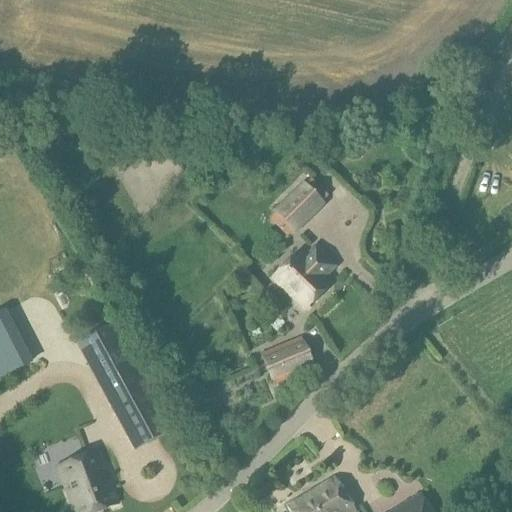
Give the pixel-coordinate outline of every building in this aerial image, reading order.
[(478,55),(467,69),(483,80),(493,66),(478,55)] [(322,205),(302,185),(273,214),(294,234),(322,205)] [(295,257),(273,279),(305,311),(327,289),(317,279),(321,275),(323,277),(331,269),(314,252),(302,264),(295,257)] [(0,312),(0,364),(3,373),(37,362),(18,307),(0,312)] [(133,448),(169,428),(112,324),(75,344),(133,448)] [(272,382),(308,368),(298,343),(262,357),(272,382)] [(64,347),(26,369),(37,388),(75,365),(64,347)] [(56,467),(73,511),(98,511),(117,505),(108,481),(112,480),(107,468),(103,469),(97,452),(56,467)] [(291,511),(351,511),(333,482),(290,509),(291,511)] [(428,511),(422,500),(401,511),(428,511)]
